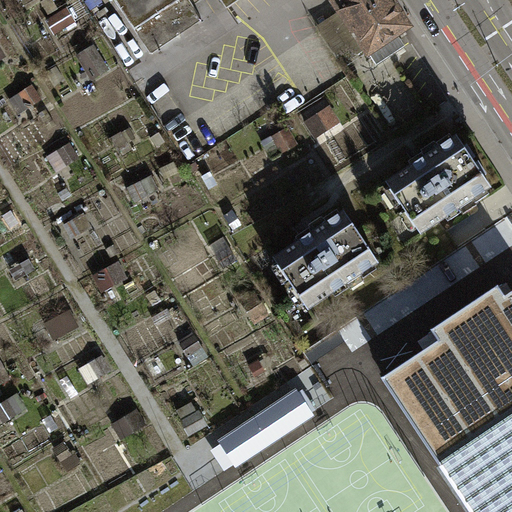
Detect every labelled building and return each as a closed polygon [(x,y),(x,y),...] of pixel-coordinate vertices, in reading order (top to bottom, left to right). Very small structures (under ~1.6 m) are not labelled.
[(110,0),(146,54),(198,19),(185,0),(217,0),(222,8),(234,0),(110,0)] [(329,0),(372,64),(401,46),(393,34),(404,27),(386,0),(329,0)] [(335,107),(306,118),(314,140),(343,129),(335,107)] [(453,134),(382,182),(417,233),(488,186),(453,134)] [(341,211),(270,257),(304,308),(374,262),(341,211)] [(439,340),(381,378),(471,511),(511,511),(511,291),(505,296),(498,286),(432,330),(439,340)] [(296,394),(224,442),(237,461),(309,413),(296,394)]
